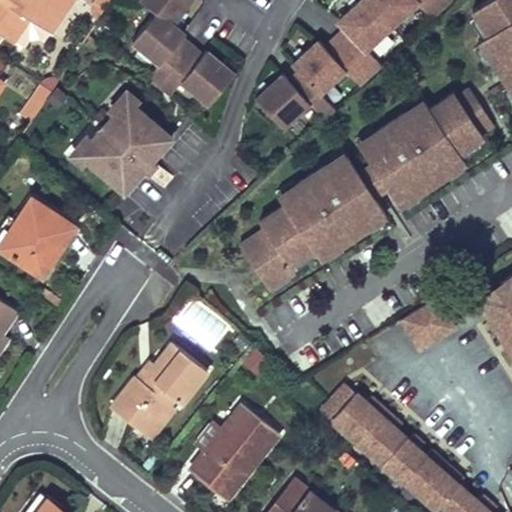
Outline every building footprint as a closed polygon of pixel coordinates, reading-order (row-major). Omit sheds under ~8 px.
[(71,0),(0,0),(0,33),(21,47),(25,41),(41,36),(45,39),(71,0)] [(140,0),(139,2),(153,13),(131,42),(158,63),(145,80),(168,98),(180,83),(209,105),(232,74),(204,52),(201,56),(179,40),(183,35),(170,25),(188,0),(196,0),(197,0),(196,0),(140,0)] [(358,0),(338,20),(345,27),(324,46),(318,39),(291,63),(298,70),(289,79),(282,72),(256,96),(282,125),(308,101),(324,119),(335,108),(319,91),(344,68),(360,85),(382,65),(366,47),(415,1),(431,18),(451,0),(358,0)] [(511,0),(496,0),(472,16),(488,40),(476,48),(511,102),(511,0)] [(84,30),(89,34),(108,4),(103,1),(84,30)] [(368,167),(357,174),(344,155),(276,199),(282,208),(257,224),(260,230),(236,246),(268,296),(293,280),(290,275),(315,258),(321,267),(389,223),(376,203),(387,196),(399,216),(467,172),(461,162),(487,146),(484,141),(497,133),(468,89),(455,97),(453,95),(428,112),(423,104),(355,148),(368,167)] [(152,158),(172,135),(127,97),(79,153),(123,191),(143,168),(152,158)] [(152,158),(143,168),(154,178),(163,167),(152,158)] [(0,224),(0,247),(42,274),(75,223),(31,195),(15,219),(7,214),(0,224)] [(511,364),(511,279),(472,307),(511,364)] [(43,299),(57,308),(63,299),(49,290),(43,299)] [(362,308),(374,326),(394,313),(383,295),(362,308)] [(0,334),(1,333),(17,309),(0,297),(0,334)] [(456,334),(436,301),(398,323),(417,356),(456,334)] [(0,349),(8,337),(1,333),(0,334),(0,349)] [(135,374),(110,405),(142,430),(166,400),(171,394),(180,401),(207,368),(172,341),(154,363),(142,379),(137,375),(135,374)] [(254,374),(268,358),(255,346),(240,361),(254,374)] [(137,375),(142,379),(154,363),(149,359),(137,375)] [(332,418),(356,391),(346,382),(322,409),(332,418)] [(381,462),(405,435),(356,391),(332,418),(381,462)] [(166,400),(142,430),(151,437),(175,407),(166,400)] [(189,468),(226,498),(279,431),(242,402),(223,426),(204,449),(189,468)] [(195,442),(204,449),(223,426),(213,419),(195,442)] [(490,511),(405,435),(381,462),(403,482),(404,480),(440,511),(490,511)] [(337,511),(295,477),(266,511),(337,511)] [(66,511),(47,497),(34,511),(66,511)]
